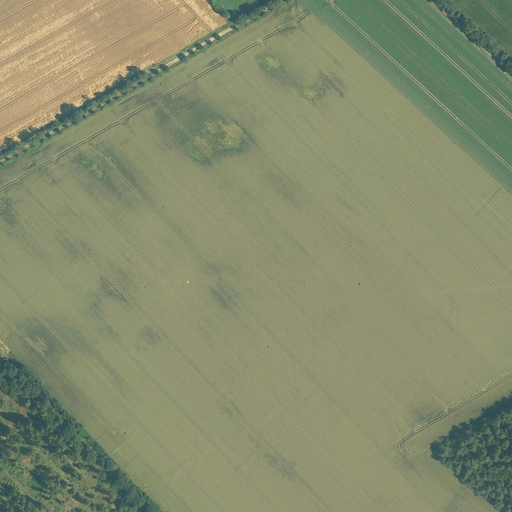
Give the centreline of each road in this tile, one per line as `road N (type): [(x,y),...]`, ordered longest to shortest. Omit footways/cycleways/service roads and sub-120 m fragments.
road 1 (track): [(288,0),(0,165)]
road 2 (track): [(6,356),(150,511)]
